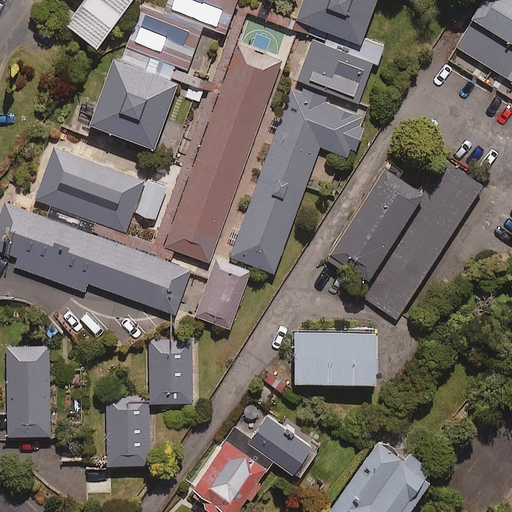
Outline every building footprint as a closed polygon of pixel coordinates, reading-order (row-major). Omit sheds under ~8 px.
[(85,0),(87,1),(68,26),(102,51),(139,0),(85,0)] [(206,29),(228,37),(242,0),(170,0),(165,14),(206,29)] [(380,0),(307,0),(299,24),(330,33),(326,45),(315,42),(298,86),(308,90),(330,96),(362,106),(375,64),(380,68),(386,48),(367,41),(380,0)] [(511,0),(487,0),(457,51),(511,84),(511,0)] [(95,131),(159,153),(183,87),(173,83),(177,69),(191,73),(206,29),(165,14),(141,5),(95,131)] [(240,46),(165,247),(210,264),(286,64),(241,47),(240,46)] [(305,96),(293,93),(230,259),(279,278),(324,152),(353,161),(353,152),(360,154),(368,130),(364,128),(365,121),(329,105),(330,96),(308,90),(305,96)] [(46,218),(6,203),(0,217),(0,250),(20,258),(16,268),(87,294),(89,285),(176,317),(195,272),(89,235),(92,230),(96,222),(126,234),(136,214),(157,222),(170,186),(53,150),(35,201),(52,206),(46,218)] [(486,188),(447,162),(425,195),(391,172),(333,258),(379,289),(371,301),(398,319),(486,188)] [(254,272),(217,258),(194,318),(231,333),(254,272)] [(382,334),(299,334),(299,387),(382,387),(382,334)] [(192,341),(151,340),(152,407),(195,405),(192,341)] [(7,347),(12,439),(54,439),(49,345),(7,347)] [(152,397),(108,399),(108,469),(153,472),(152,407),(152,397)] [(237,429),(192,495),(208,506),(205,510),(208,511),(242,511),(250,502),(254,504),(265,488),(261,485),(275,464),(302,482),(320,456),(270,422),(256,442),(237,429)] [(418,511),(436,487),(430,483),(436,473),(411,455),(406,461),(380,443),(331,511),(418,511)] [(84,444),(63,445),(63,461),(85,460),(84,444)]
